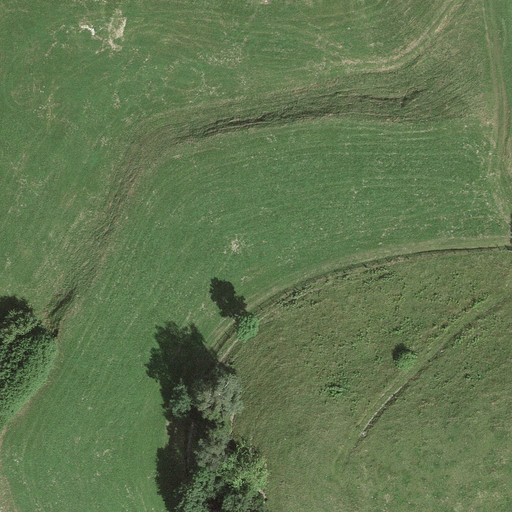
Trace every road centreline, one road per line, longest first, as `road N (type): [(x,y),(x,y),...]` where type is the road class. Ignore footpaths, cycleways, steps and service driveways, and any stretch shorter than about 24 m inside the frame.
road 1 (track): [(345,511),(336,490),(350,444),(379,404),(511,281)]
road 2 (track): [(511,208),(485,0)]
